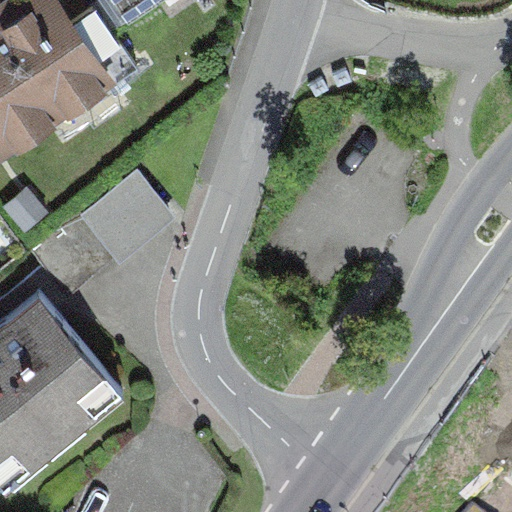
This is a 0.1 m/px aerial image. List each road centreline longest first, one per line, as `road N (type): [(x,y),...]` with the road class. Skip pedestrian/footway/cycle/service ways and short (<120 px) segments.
road 1 (unclassified): [(331,478),(226,382),(205,348),(200,303),(296,16)]
road 2 (secondary): [(511,204),(331,478)]
